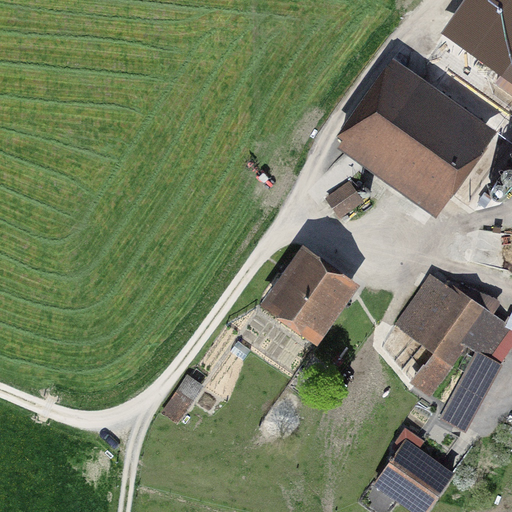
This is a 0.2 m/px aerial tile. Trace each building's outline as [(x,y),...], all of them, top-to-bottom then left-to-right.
[(511,14),(491,0),(489,0),(423,96),(483,137),(511,95),(511,14)] [(441,197),(483,137),(423,96),(398,78),(356,138),(441,197)] [(344,209),(366,200),(360,185),(337,194),(344,209)] [(272,307),(315,335),(347,287),(304,259),(272,307)] [(509,331),(435,274),(399,321),(436,350),(413,380),(430,394),(468,344),(476,352),(488,358),(509,331)] [(488,358),(476,352),(441,418),(463,430),(498,364),(488,358)] [(432,511),(457,475),(407,442),(379,485),(421,511),(432,511)]
